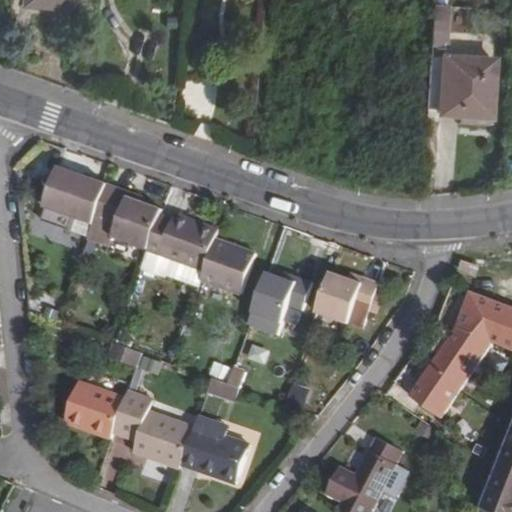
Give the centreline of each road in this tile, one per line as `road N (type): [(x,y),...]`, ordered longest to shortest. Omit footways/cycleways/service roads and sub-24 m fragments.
road 1 (tertiary): [(446,224),(346,217),(14,105)]
road 2 (residential): [(109,511),(45,484),(26,459),(0,203)]
road 3 (residential): [(446,224),(421,306),(264,511)]
